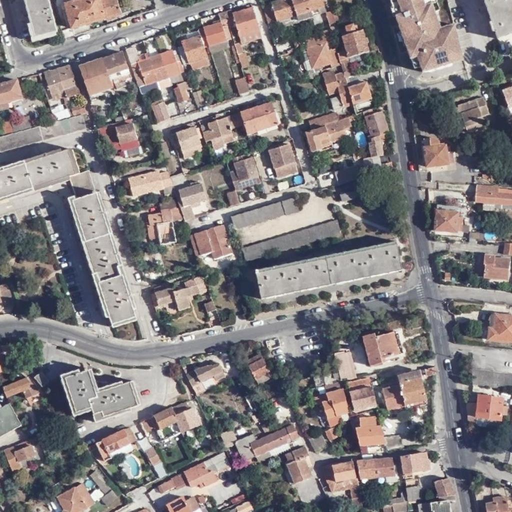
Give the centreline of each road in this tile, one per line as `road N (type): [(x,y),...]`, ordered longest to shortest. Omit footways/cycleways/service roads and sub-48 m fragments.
road 1 (residential): [(430,295),(142,355),(32,325),(0,325)]
road 2 (unknown): [(160,352),(97,140),(0,166)]
road 3 (tertiary): [(375,0),(430,295)]
road 4 (residential): [(22,72),(237,0)]
road 5 (unknown): [(0,211),(44,197),(63,203),(105,348)]
road 6 (tertiary): [(430,295),(458,458)]
road 7 (unknown): [(281,86),(157,128)]
